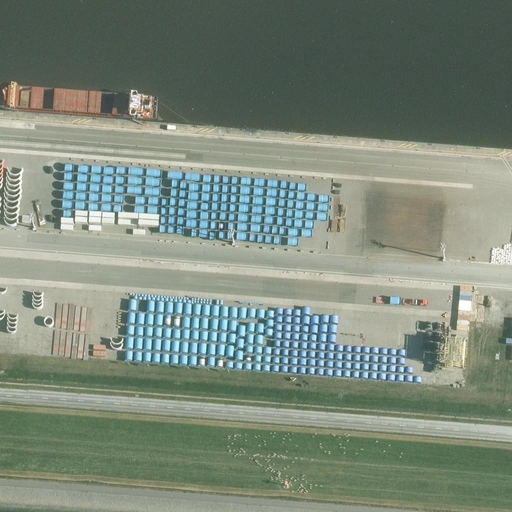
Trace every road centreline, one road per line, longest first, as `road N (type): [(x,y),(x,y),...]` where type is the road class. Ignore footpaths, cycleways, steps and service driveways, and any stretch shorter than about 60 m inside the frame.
road 1 (tertiary): [(511,435),(0,395)]
road 2 (track): [(342,511),(0,485)]
